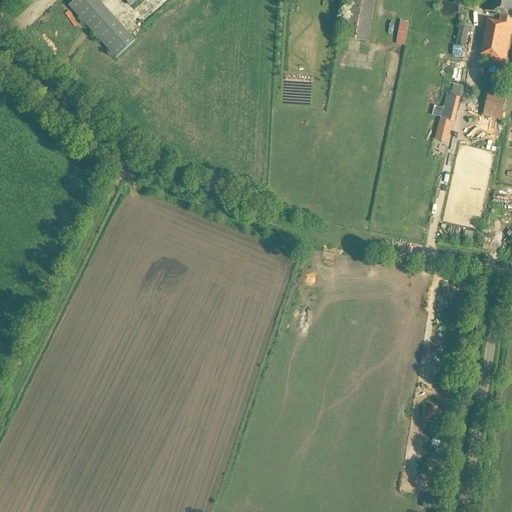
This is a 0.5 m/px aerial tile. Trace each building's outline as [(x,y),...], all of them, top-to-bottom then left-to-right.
[(79,0),(73,5),(119,60),(139,43),(103,0),(79,0)] [(511,0),(487,0),(485,11),(500,14),(498,23),(490,21),(485,52),(484,59),(507,64),(511,37),(511,0)] [(398,44),(407,46),(412,22),(403,20),(398,44)] [(465,49),(468,34),(469,32),(458,30),(455,47),(465,49)] [(463,87),(452,85),(448,108),(457,110),(459,101),(460,101),(463,87)] [(506,95),(488,91),(483,117),(501,120),(506,95)] [(440,120),(435,141),(445,143),(447,143),(452,123),(449,122),(440,120)]
